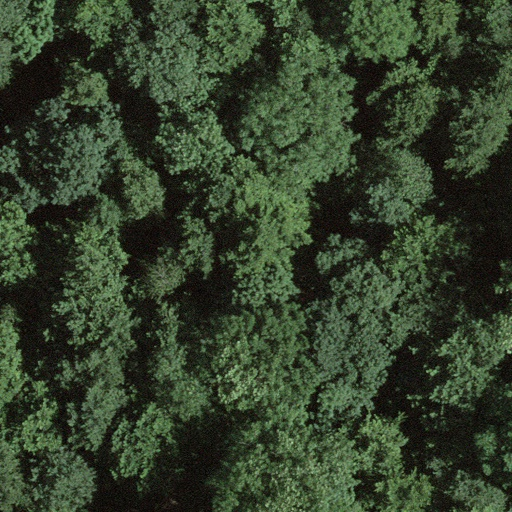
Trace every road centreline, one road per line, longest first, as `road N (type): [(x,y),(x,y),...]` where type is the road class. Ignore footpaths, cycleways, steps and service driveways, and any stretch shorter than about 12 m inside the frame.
road 1 (track): [(359,26),(348,159),(325,285),(251,436),(159,511)]
road 2 (track): [(0,203),(117,184),(359,26)]
road 3 (track): [(0,155),(116,40),(140,0)]
